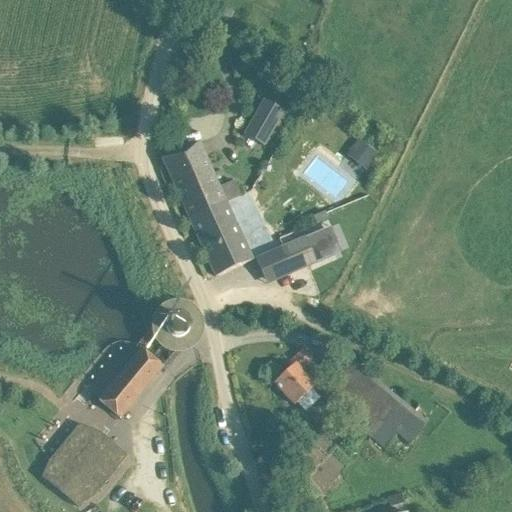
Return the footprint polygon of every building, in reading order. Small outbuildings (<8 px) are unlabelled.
[(244,135),(264,146),(283,113),(263,101),(244,135)] [(379,154),(361,140),(348,156),(367,170),(379,154)] [(162,159),(189,218),(225,201),(198,142),(162,159)] [(225,201),(189,218),(216,277),(252,261),(225,201)] [(305,238),(279,249),(290,274),(316,263),(305,238)] [(163,327),(163,328),(164,331),(164,332),(165,334),(167,335),(169,337),(171,338),(173,339),(175,339),(177,339),(178,339),(180,338),(182,337),(184,336),(186,335),(187,333),(188,331),(189,329),(189,327),(189,325),(189,323),(189,322),(188,320),(187,318),(185,316),(184,315),(183,314),(181,313),(179,313),(177,312),(174,312),(172,313),(170,314),(169,314),(167,316),(166,317),(164,319),(163,322),(163,323),(163,325),(163,327)] [(99,401),(120,418),(162,367),(141,350),(99,401)] [(319,398),(311,390),(315,386),(300,370),(312,359),(303,350),(287,364),(291,368),(274,384),(294,406),(297,403),(305,412),(319,398)] [(331,353),(321,364),(336,378),(346,367),(331,353)] [(410,445),(427,423),(352,361),(322,397),(384,449),(397,434),(410,445)] [(44,453),(66,424),(52,413),(30,442),(44,453)] [(95,495),(128,456),(99,433),(79,424),(48,462),(41,478),(77,507),(95,495)]
